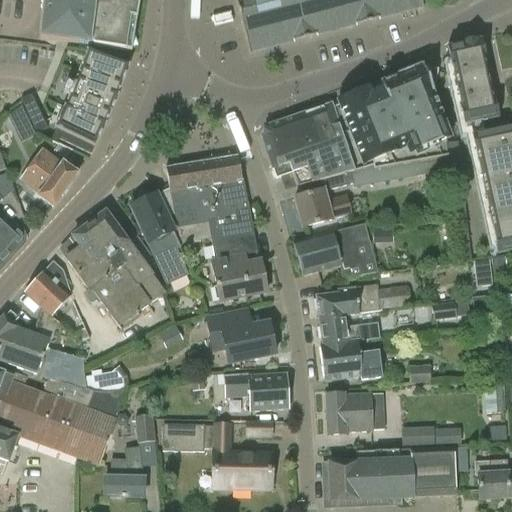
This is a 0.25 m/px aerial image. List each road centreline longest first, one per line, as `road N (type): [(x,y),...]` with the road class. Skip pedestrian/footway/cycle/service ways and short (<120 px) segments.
road 1 (residential): [(307,511),(291,299),(234,101)]
road 2 (residential): [(234,101),(355,71),(497,4)]
road 3 (tertiary): [(0,293),(120,165),(166,70)]
